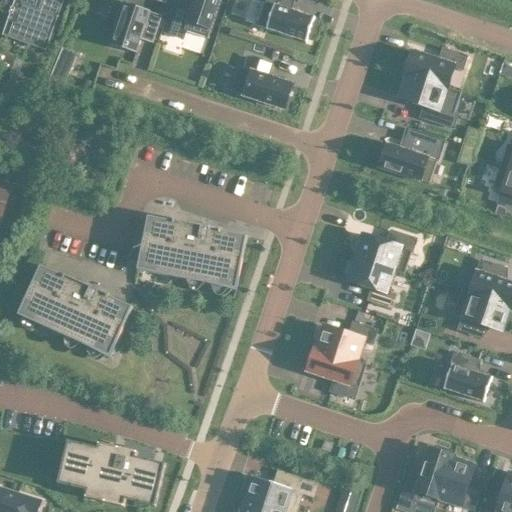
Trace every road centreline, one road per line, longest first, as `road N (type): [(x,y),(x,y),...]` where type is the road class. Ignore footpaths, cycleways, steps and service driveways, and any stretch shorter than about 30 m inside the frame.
road 1 (residential): [(300,230),(140,177),(120,235),(66,217)]
road 2 (residential): [(103,71),(329,146)]
road 3 (residential): [(218,460),(103,417),(0,398)]
road 4 (residential): [(300,230),(246,390)]
road 5 (residential): [(246,390),(395,437)]
road 6 (residential): [(376,0),(329,146)]
road 7 (residential): [(395,437),(407,422),(430,416),(505,442)]
